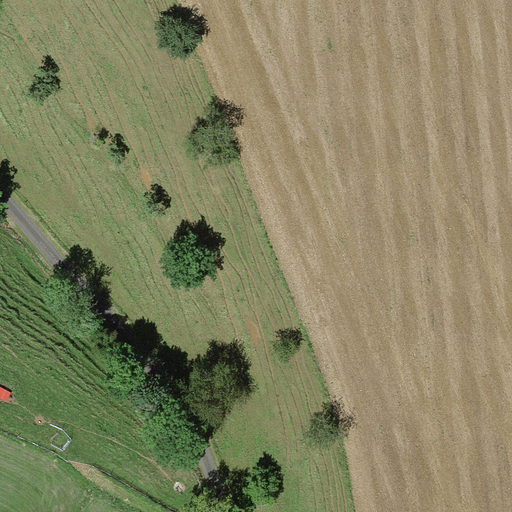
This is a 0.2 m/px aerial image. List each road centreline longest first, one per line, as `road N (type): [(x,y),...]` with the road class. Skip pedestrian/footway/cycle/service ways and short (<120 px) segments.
road 1 (track): [(0,200),(183,417),(218,511)]
road 2 (track): [(27,451),(147,511)]
